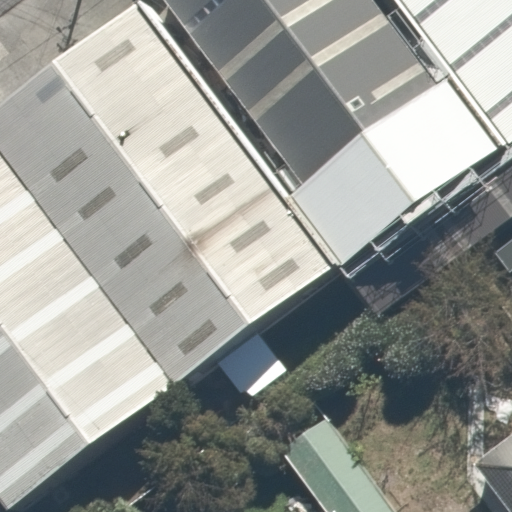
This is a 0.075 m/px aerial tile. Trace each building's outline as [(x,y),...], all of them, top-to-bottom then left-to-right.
[(313,0),(118,0),(111,6),(308,260),(438,161),(313,0)] [(511,0),(313,0),(438,161),(511,103),(511,0)] [(0,490),(289,269),(85,4),(0,69),(0,490)] [(477,245),(511,218),(511,150),(502,158),(444,201),(477,245)] [(391,511),(320,424),(273,463),(313,511),(391,511)] [(511,511),(511,443),(472,474),(501,511),(511,511)]
